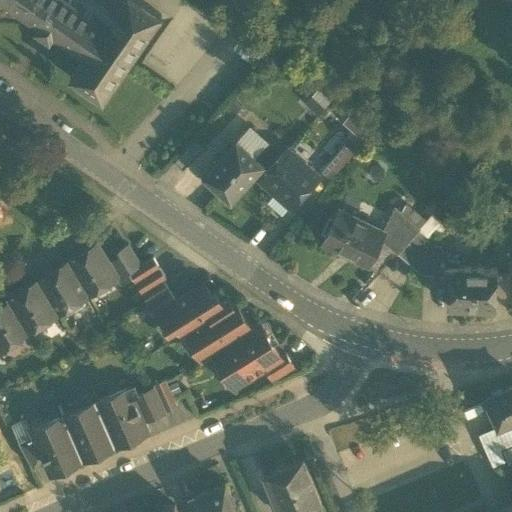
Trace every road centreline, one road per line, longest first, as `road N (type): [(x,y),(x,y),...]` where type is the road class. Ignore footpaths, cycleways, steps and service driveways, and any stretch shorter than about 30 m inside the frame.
road 1 (residential): [(368,334),(289,298),(0,98)]
road 2 (residential): [(368,334),(339,385),(305,409),(67,511)]
road 3 (unknown): [(358,475),(436,447),(467,423),(456,348)]
road 4 (residential): [(511,343),(456,348),(368,334)]
